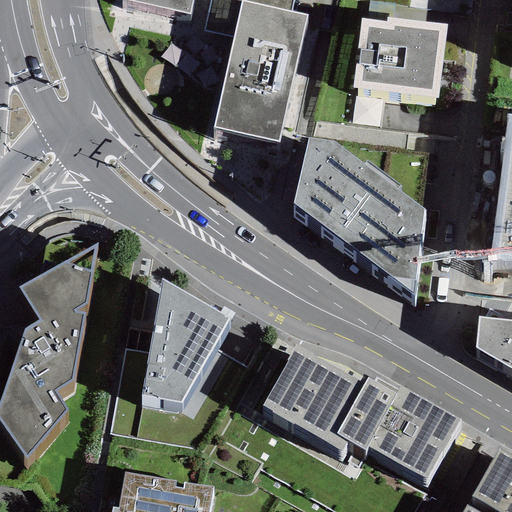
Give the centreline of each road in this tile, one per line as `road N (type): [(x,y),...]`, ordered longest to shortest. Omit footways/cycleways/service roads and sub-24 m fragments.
road 1 (residential): [(481,0),(438,330),(417,368)]
road 2 (secondary): [(65,143),(120,202),(159,229),(267,280)]
road 3 (secondary): [(267,280),(95,114)]
road 4 (secondary): [(417,368),(267,280)]
road 5 (secondary): [(14,26),(27,71),(65,143)]
road 6 (secondary): [(95,114),(77,80),(56,0)]
